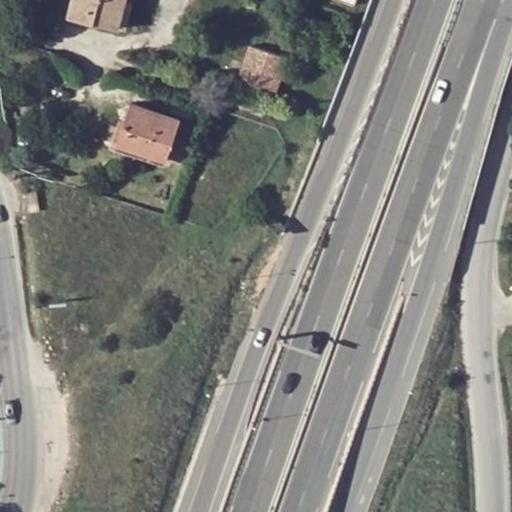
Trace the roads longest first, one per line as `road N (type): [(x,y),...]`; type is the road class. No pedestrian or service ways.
road 1 (trunk): [(298,511),(493,0)]
road 2 (trunk): [(394,0),(201,511)]
road 3 (trunk): [(441,0),(251,511)]
road 4 (trunk): [(343,511),(426,288),(507,0)]
road 5 (tertiary): [(511,147),(478,298),(489,511)]
road 6 (unclassified): [(15,511),(15,341),(0,251)]
